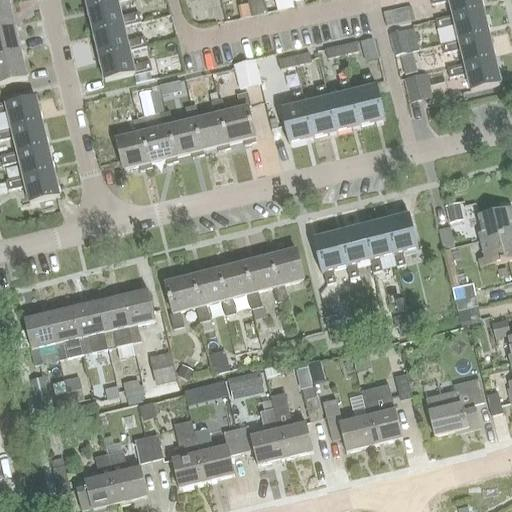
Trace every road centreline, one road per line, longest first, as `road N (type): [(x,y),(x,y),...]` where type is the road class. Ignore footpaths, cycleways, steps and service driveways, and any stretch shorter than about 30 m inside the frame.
road 1 (residential): [(103,228),(511,127)]
road 2 (residential): [(103,228),(49,0)]
